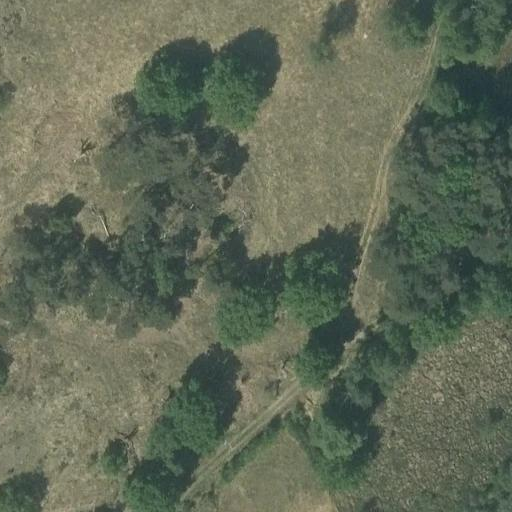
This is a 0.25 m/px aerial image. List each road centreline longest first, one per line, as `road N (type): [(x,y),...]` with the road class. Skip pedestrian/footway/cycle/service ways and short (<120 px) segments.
road 1 (track): [(167,511),(215,458),(511,211)]
road 2 (track): [(511,127),(427,74),(452,0)]
